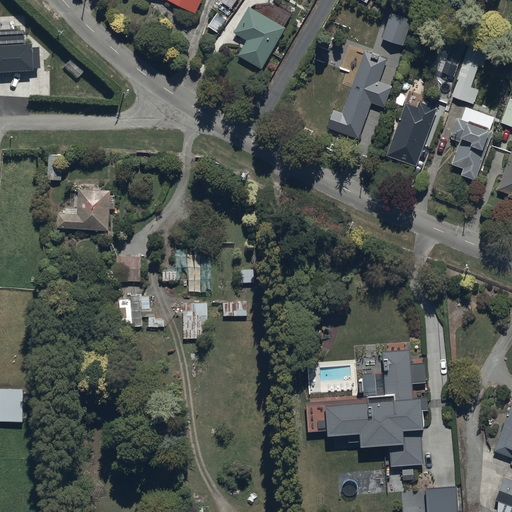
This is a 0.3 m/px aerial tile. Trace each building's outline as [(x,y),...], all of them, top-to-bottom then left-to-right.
[(166,0),(195,13),(201,0),(166,0)] [(230,8),(236,0),(221,0),(220,1),(230,8)] [(285,26),(293,12),(276,2),(254,4),(251,8),(249,6),(234,33),(247,40),(238,55),(263,69),(286,27),(285,26)] [(412,20),(391,13),(383,39),(404,45),(412,20)] [(217,14),(208,25),(217,33),(226,22),(217,14)] [(454,78),(465,45),(468,46),(470,40),(456,35),(454,41),(443,37),(431,69),(454,78)] [(490,48),(471,41),(453,97),(474,104),(479,90),(471,87),(478,66),(484,67),(490,48)] [(379,81),(386,59),(364,51),(342,113),(333,110),(328,128),(359,139),(371,104),(385,108),(392,85),(379,81)] [(416,167),(438,108),(435,107),(438,100),(430,97),(427,104),(419,101),(417,107),(406,102),(386,156),(416,167)] [(511,126),(511,100),(509,99),(501,123),(511,126)] [(468,122),(457,118),(450,138),(460,142),(452,165),(463,169),(461,175),(476,181),(494,131),(489,129),(493,119),(478,113),(475,122),(469,120),(468,122)] [(511,198),(511,146),(497,190),(509,194),(508,197),(511,198)] [(62,155),(49,154),(48,180),(61,181),(62,155)] [(78,203),(59,202),(58,228),(109,230),(110,209),(114,209),(115,195),(111,195),(111,190),(79,188),(78,201),(78,203)] [(188,293),(212,293),(211,247),(178,247),(179,271),(163,271),(163,281),(188,280),(188,293)] [(140,281),(141,256),(116,256),(116,281),(140,281)] [(254,269),(240,269),(240,282),(254,282),(254,269)] [(142,327),(142,320),(141,320),(141,316),(154,316),(154,309),(149,309),(149,296),(131,296),(131,300),(119,300),(119,295),(114,295),(114,324),(132,324),(132,327),(142,327)] [(207,303),(183,303),(183,338),(207,338),(207,303)] [(224,303),(224,316),(247,315),(247,303),(224,303)] [(0,420),(22,421),(23,388),(0,388),(0,420)] [(511,404),(494,450),(511,457),(511,404)] [(496,500),(500,502),(496,511),(511,511),(511,480),(505,478),(496,500)]
